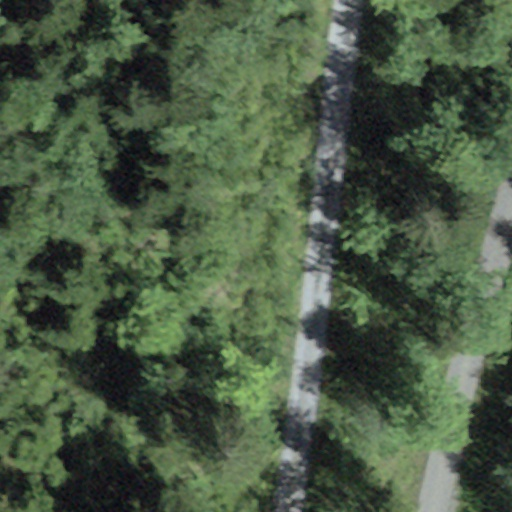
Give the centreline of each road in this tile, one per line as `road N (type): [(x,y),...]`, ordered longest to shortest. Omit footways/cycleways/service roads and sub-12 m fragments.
road 1 (unclassified): [(343,0),(284,511)]
road 2 (unclassified): [(435,511),(511,221)]
